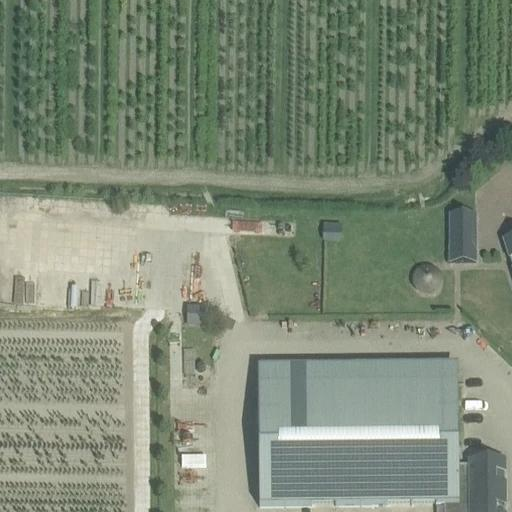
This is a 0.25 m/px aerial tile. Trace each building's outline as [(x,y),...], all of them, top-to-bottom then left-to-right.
[(476,216),(450,216),(450,264),(476,264),(476,216)] [(342,223),(324,223),(324,240),(342,240),(342,223)] [(104,295),(105,267),(98,266),(97,280),(94,280),(94,295),(104,295)] [(36,274),(35,308),(91,309),(92,275),(36,274)] [(204,314),(186,314),(186,326),(204,326),(204,314)] [(458,386),(258,388),(259,508),(447,507),(447,511),(505,511),(505,468),(503,468),(470,468),(470,470),(459,470),(458,386)]
